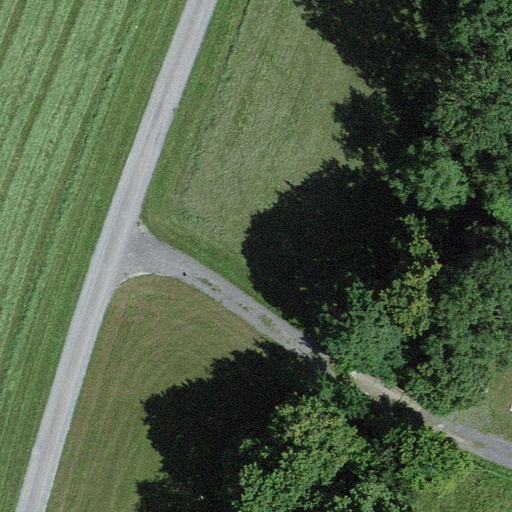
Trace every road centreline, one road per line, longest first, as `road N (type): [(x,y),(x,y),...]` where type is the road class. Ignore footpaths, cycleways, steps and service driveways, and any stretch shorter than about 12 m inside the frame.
road 1 (track): [(204,0),(36,511)]
road 2 (track): [(122,238),(353,378),(511,460)]
